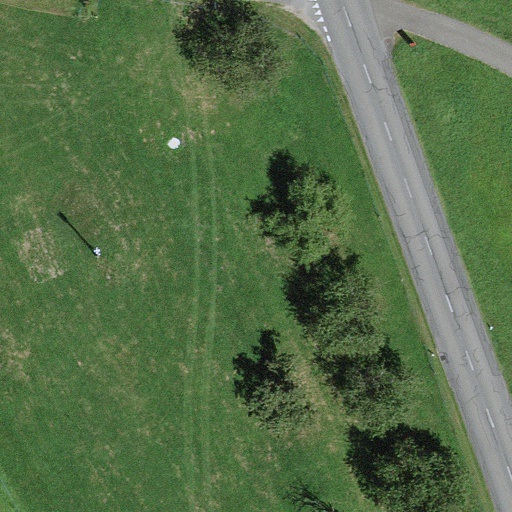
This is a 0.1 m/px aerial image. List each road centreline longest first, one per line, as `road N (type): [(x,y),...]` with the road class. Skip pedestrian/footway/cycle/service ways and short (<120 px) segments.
road 1 (tertiary): [(328,0),(511,505)]
road 2 (track): [(511,67),(442,28),(336,0)]
